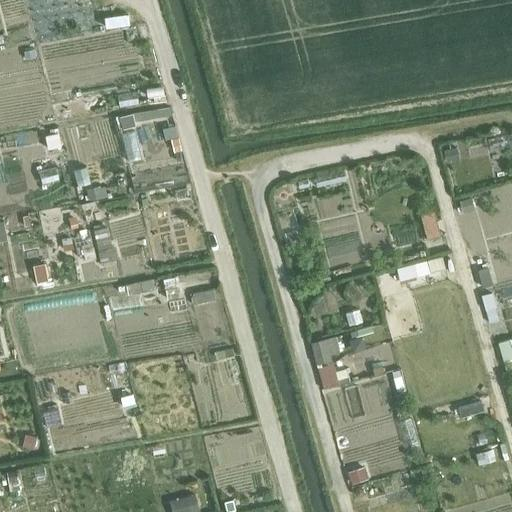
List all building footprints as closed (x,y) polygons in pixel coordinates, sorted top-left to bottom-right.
[(119,10),(119,23),(142,23),(141,10),(119,10)] [(0,21),(0,28),(3,40),(17,37),(12,18),(0,21)] [(34,49),(23,51),(25,58),(36,56),(34,49)] [(163,89),(152,92),(155,103),(166,100),(163,89)] [(57,118),(90,111),(88,100),(54,107),(57,118)] [(132,113),(120,116),(123,128),(135,125),(132,113)] [(57,125),(44,128),(49,153),(62,150),(57,125)] [(455,146),(443,149),(445,159),(458,157),(455,146)] [(145,168),(142,181),(163,186),(166,173),(145,168)] [(99,185),(87,187),(90,198),(102,195),(99,185)] [(470,197),(459,200),(463,212),(473,209),(470,197)] [(76,219),(69,220),(70,228),(78,227),(76,219)] [(436,221),(422,224),(426,238),(439,234),(436,221)] [(107,226),(93,229),(98,249),(112,246),(107,226)] [(296,230),(284,233),(287,243),(299,239),(296,230)] [(49,252),(48,236),(31,237),(32,254),(49,252)] [(71,236),(62,238),(64,250),(73,248),(71,236)] [(441,256),(426,260),(429,271),(444,267),(441,256)] [(487,267),(477,269),(482,287),(492,284),(487,267)] [(46,273),(35,275),(37,285),(48,282),(46,273)] [(151,278),(125,283),(127,292),(153,287),(151,278)] [(493,291),(481,294),(486,309),(495,306),(497,305),(493,291)] [(495,306),(486,309),(490,322),(499,320),(495,306)] [(179,318),(177,308),(158,311),(160,321),(179,318)] [(334,336),(311,342),(317,364),(332,360),(330,354),(339,351),(334,336)] [(511,338),(498,342),(504,361),(511,358),(511,338)] [(137,355),(140,369),(181,361),(178,346),(137,355)] [(458,352),(436,355),(438,367),(459,363),(458,352)] [(381,363),(372,365),(374,374),(383,372),(381,363)] [(345,368),(335,371),(339,384),(349,381),(345,368)] [(400,369),(391,371),(393,377),(401,375),(400,369)] [(480,400),(458,407),(461,416),(483,409),(480,400)] [(57,410),(43,413),(46,426),(60,423),(57,410)] [(25,435),(22,446),(32,449),(35,438),(25,435)] [(16,470),(6,472),(8,480),(17,479),(16,470)] [(189,511),(185,496),(169,501),(172,511),(189,511)] [(232,498),(224,500),(227,510),(235,508),(232,498)]
